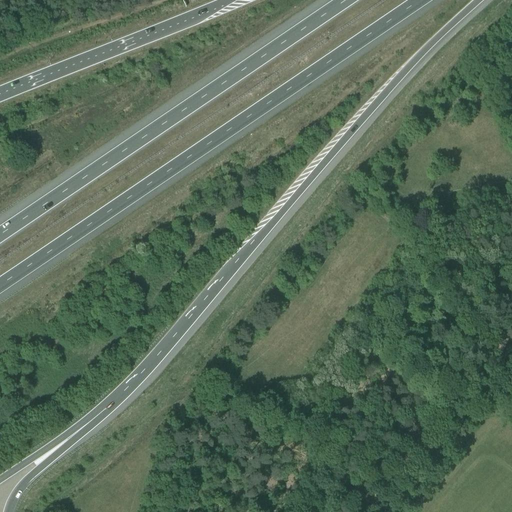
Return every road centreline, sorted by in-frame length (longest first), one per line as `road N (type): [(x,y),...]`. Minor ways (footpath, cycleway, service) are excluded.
road 1 (motorway): [(51,449),(128,385),(369,108),(480,0)]
road 2 (motorway): [(0,288),(421,0)]
road 3 (motorway): [(346,0),(0,236)]
road 4 (motorway): [(225,0),(0,90)]
